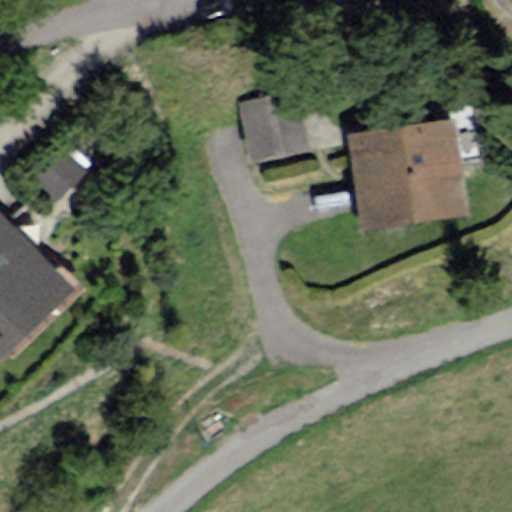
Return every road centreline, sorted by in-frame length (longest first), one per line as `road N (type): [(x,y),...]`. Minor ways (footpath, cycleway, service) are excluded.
road 1 (residential): [(511,327),(314,408),(165,511)]
road 2 (residential): [(0,52),(91,16),(172,0)]
